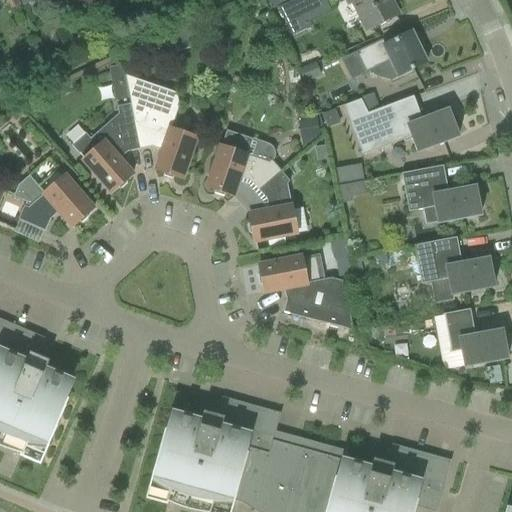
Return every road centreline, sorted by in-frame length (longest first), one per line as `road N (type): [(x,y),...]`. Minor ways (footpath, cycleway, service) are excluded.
road 1 (residential): [(487,428),(216,352)]
road 2 (residential): [(216,352),(193,255),(168,239),(144,243),(86,307)]
road 3 (residential): [(142,328),(83,511)]
